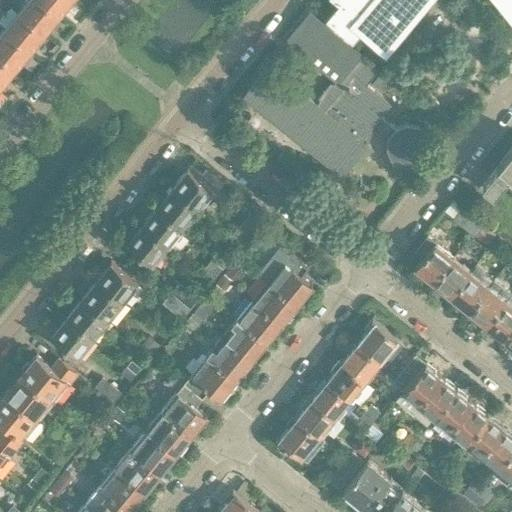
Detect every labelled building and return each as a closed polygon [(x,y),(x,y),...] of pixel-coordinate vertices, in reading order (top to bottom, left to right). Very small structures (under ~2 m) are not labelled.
[(59,14),(41,0),(26,0),(19,9),(45,31),(59,14)] [(70,0),(41,0),(59,14),(70,0)] [(511,0),(337,0),(326,14),(353,37),(362,26),(383,43),(419,0),(502,0),(511,10),(511,0)] [(45,31),(19,9),(4,27),(31,49),(45,31)] [(362,53),(311,12),(309,10),(287,38),(337,79),(318,103),(269,63),(246,91),(343,171),(366,143),(359,137),(372,121),(388,135),(386,146),(391,157),(399,164),(411,166),(421,162),(428,153),(430,142),(426,131),(417,124),(406,122),(395,126),(379,112),(389,101),(376,90),(377,90),(367,82),(378,68),(361,54),(362,53)] [(31,49),(4,27),(0,32),(0,52),(16,66),(31,49)] [(295,58),(284,49),(273,59),(286,69),(295,58)] [(16,66),(0,52),(0,82),(2,84),(16,66)] [(439,102),(425,85),(416,93),(429,110),(439,102)] [(511,146),(483,182),(494,191),(510,172),(511,173),(511,146)] [(188,165),(172,185),(201,208),(217,189),(188,165)] [(172,185),(157,203),(186,227),(201,208),(172,185)] [(157,203),(141,222),(170,245),(186,227),(157,203)] [(483,222),(463,206),(454,217),(474,233),(483,222)] [(248,214),(232,233),(243,242),(258,223),(248,214)] [(155,263),(170,245),(141,222),(127,240),(155,263)] [(483,222),(474,233),(486,243),(495,232),(483,222)] [(415,264),(432,278),(453,254),(436,239),(415,264)] [(511,256),(511,249),(508,245),(502,252),(510,258),(511,256)] [(224,246),(218,253),(227,260),(233,254),(224,246)] [(457,249),(453,254),(432,278),(450,292),(470,268),(474,263),(457,249)] [(290,250),(267,278),(296,302),(312,283),(302,274),(309,265),(290,250)] [(227,260),(218,253),(208,266),(216,273),(227,260)] [(111,258),(96,277),(123,300),(139,281),(111,258)] [(234,261),(232,264),(224,274),(236,284),(246,270),(234,261)] [(469,308),(489,284),(494,278),(477,264),(472,269),(470,268),(450,292),(469,308)] [(236,284),(224,274),(216,283),(229,293),(236,284)] [(96,277),(81,296),(108,318),(123,300),(96,277)] [(296,302),(267,278),(252,297),(281,321),(296,302)] [(179,281),(170,292),(189,307),(198,296),(179,281)] [(489,284),(469,308),(487,323),(507,298),(489,284)] [(189,307),(170,292),(163,301),(182,316),(189,307)] [(81,296),(65,315),(93,337),(108,318),(81,296)] [(281,321),(252,297),(237,315),(266,339),(281,321)] [(511,302),(507,298),(487,323),(504,337),(511,326),(511,302)] [(201,317),(193,311),(186,320),(194,326),(201,317)] [(78,355),(93,337),(65,315),(51,333),(78,355)] [(266,339),(237,315),(222,334),(251,358),(266,339)] [(367,329),(358,339),(381,358),(380,360),(385,364),(392,356),(387,352),(398,338),(373,317),(365,327),(367,329)] [(251,358),(222,334),(206,353),(236,377),(251,358)] [(349,350),(343,358),(366,377),(380,360),(381,358),(358,339),(356,338),(347,348),(349,350)] [(22,369),(20,371),(54,399),(78,371),(59,355),(51,365),(36,352),(29,360),(27,360),(22,366),(22,369)] [(408,382),(426,360),(416,352),(398,374),(408,382)] [(236,377),(206,353),(184,380),(202,395),(210,387),(220,395),(236,377)] [(334,368),(327,377),(351,396),(366,377),(343,358),(340,356),(332,367),(334,368)] [(132,359),(127,365),(136,372),(141,366),(132,359)] [(457,386),(426,360),(408,382),(404,387),(435,412),(457,386)] [(136,372),(127,365),(122,371),(131,378),(136,372)] [(12,381),(5,390),(39,417),(54,399),(20,371),(20,372),(17,372),(12,378),(12,381)] [(408,382),(398,374),(393,380),(403,388),(404,387),(408,382)] [(102,375),(95,385),(113,400),(121,390),(102,375)] [(336,414),(351,396),(327,377),(325,375),(317,385),(319,387),(312,395),(336,414)] [(202,395),(184,380),(161,408),(190,432),(206,413),(196,404),(202,395)] [(488,412),(457,386),(435,412),(467,438),(468,437),(488,412)] [(0,415),(6,420),(0,427),(0,431),(17,445),(39,417),(5,390),(4,391),(2,391),(0,392),(0,415)] [(304,406),(297,414),(321,433),(336,414),(312,395),(310,393),(302,404),(304,406)] [(371,403),(366,408),(375,416),(380,410),(371,403)] [(190,432),(161,408),(145,427),(175,451),(190,432)] [(375,416),(366,408),(360,415),(370,423),(375,416)] [(321,433),(297,414),(295,412),(287,422),(289,424),(279,436),(302,455),(321,433)] [(511,446),(511,431),(488,412),(468,437),(499,462),(511,446)] [(175,451),(145,427),(130,446),(160,470),(175,451)] [(0,465),(17,445),(0,431),(0,465)] [(409,432),(402,441),(408,446),(415,437),(409,432)] [(76,434),(70,442),(76,446),(82,439),(76,434)] [(93,434),(87,441),(92,445),(98,438),(93,434)] [(363,437),(356,446),(365,454),(373,445),(363,437)] [(415,437),(408,446),(414,451),(422,442),(415,437)] [(87,441),(81,448),(86,452),(92,445),(87,441)] [(160,470),(130,446),(115,464),(145,488),(160,470)] [(511,446),(499,462),(492,471),(509,484),(511,480),(511,446)] [(362,458),(352,450),(348,455),(358,463),(362,458)] [(408,467),(413,460),(414,459),(403,450),(397,457),(408,467)] [(330,478),(340,486),(358,463),(348,455),(330,478)] [(391,476),(368,458),(343,489),(371,511),(394,483),(389,479),(391,476)] [(145,488),(115,464),(100,482),(130,506),(145,488)] [(418,465),(411,473),(418,479),(425,470),(418,465)] [(63,470),(57,478),(62,482),(68,475),(63,470)] [(444,486),(433,477),(428,483),(439,492),(444,486)] [(62,482),(57,478),(51,485),(57,489),(62,482)] [(472,480),(463,491),(470,497),(479,486),(472,480)] [(124,511),(130,506),(100,482),(85,501),(98,511),(124,511)] [(400,488),(394,483),(371,511),(426,511),(427,511),(421,506),(424,503),(402,486),(400,488)] [(479,486),(470,497),(478,504),(487,493),(479,486)] [(227,499),(220,507),(225,511),(255,511),(259,508),(233,487),(225,497),(227,499)] [(98,511),(85,501),(76,511),(98,511)]
